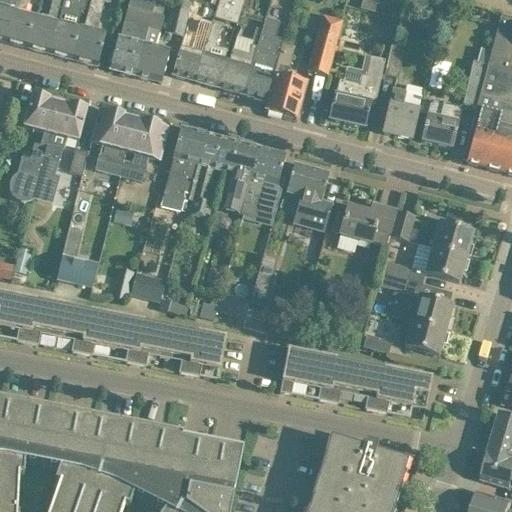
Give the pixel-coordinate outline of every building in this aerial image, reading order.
[(0,0),(0,43),(4,44),(16,0),(0,0)] [(16,0),(4,44),(25,50),(34,16),(25,14),(29,0),(16,0)] [(25,50),(50,56),(65,0),(52,0),(47,20),(34,16),(25,50)] [(65,0),(50,56),(74,63),(83,29),(77,28),(81,11),(85,12),(87,2),(80,0),(65,0)] [(83,29),(74,63),(97,69),(106,36),(96,33),(105,0),(91,0),(84,30),(83,29)] [(110,72),(135,78),(155,5),(135,0),(129,0),(119,39),(118,39),(110,72)] [(173,0),(164,35),(182,40),(192,5),(174,0),(173,0)] [(244,0),(219,0),(214,19),(237,26),(244,0)] [(155,5),(135,78),(161,85),(170,52),(155,48),(159,34),(160,35),(165,18),(163,17),(165,8),(155,5)] [(322,16),(313,54),(308,73),(327,78),(337,39),(343,23),(322,16)] [(488,67),(489,67),(511,73),(511,70),(511,20),(501,17),(493,46),(492,52),(488,67)] [(265,20),(262,31),(242,97),(265,103),(270,84),(273,76),(276,64),(282,45),(283,41),(276,39),(280,24),(265,20)] [(172,77),(194,83),(212,24),(199,21),(190,52),(180,49),(172,77)] [(194,83),(219,90),(230,52),(215,48),(221,27),(212,24),(194,83)] [(219,90),(242,97),(262,31),(256,29),(252,44),(236,39),(233,51),(232,51),(232,53),(230,52),(219,90)] [(276,64),(273,76),(276,77),(266,113),(296,121),(305,85),(282,79),(285,69),(289,70),(295,49),(282,45),(276,64)] [(384,76),(398,80),(405,49),(391,45),(384,76)] [(480,49),(477,64),(488,67),(492,52),(480,49)] [(339,82),(335,97),(334,97),(328,122),(365,130),(370,106),(374,107),(384,62),(364,58),(358,86),(339,82)] [(464,106),(477,109),(484,83),(489,67),(488,67),(477,64),(472,63),(464,106)] [(489,67),(484,83),(511,90),(511,73),(489,67)] [(466,165),(492,172),(511,99),(511,90),(484,83),(477,109),(481,110),(466,165)] [(394,90),(388,115),(383,135),(411,141),(417,114),(421,97),(405,93),(394,90)] [(50,139),(60,104),(47,100),(45,97),(38,95),(35,97),(32,97),(27,116),(23,130),(43,135),(41,143),(40,148),(33,146),(30,157),(29,161),(21,159),(17,176),(12,179),(10,183),(9,187),(9,191),(11,195),(12,198),(16,202),(19,203),(24,204),(28,203),(33,202),(37,189),(41,171),(50,139)] [(511,99),(492,172),(511,177),(511,99)] [(430,103),(425,124),(421,143),(453,151),(462,110),(430,103)] [(72,107),(60,104),(50,139),(41,171),(56,175),(62,151),(64,151),(66,141),(78,144),(87,111),(83,110),(82,106),(75,105),(72,107)] [(118,178),(123,162),(125,154),(135,121),(124,119),(124,117),(108,113),(107,114),(99,112),(94,132),(91,145),(101,147),(97,159),(98,159),(95,172),(111,176),(118,178)] [(159,163),(163,150),(168,130),(160,128),(160,127),(143,122),(143,124),(135,121),(125,154),(133,156),(131,165),(123,162),(118,178),(127,181),(142,185),(145,171),(149,161),(159,163)] [(183,203),(189,205),(207,136),(181,129),(172,162),(173,162),(170,174),(190,179),(183,203)] [(207,136),(189,205),(193,206),(193,205),(194,206),(191,218),(202,221),(201,223),(208,225),(214,199),(208,197),(214,173),(225,176),(233,143),(207,136)] [(236,144),(233,143),(225,176),(227,177),(231,177),(224,204),(221,211),(239,216),(241,208),(248,182),(250,183),(259,150),(236,144)] [(286,157),(259,150),(250,183),(248,182),(241,208),(239,216),(255,221),(264,185),(277,189),(286,157)] [(69,175),(82,178),(88,154),(75,151),(69,175)] [(288,186),(286,195),(301,199),(292,226),(324,235),(333,207),(322,204),(330,176),(294,166),(288,186)] [(448,207),(445,219),(460,223),(463,211),(448,207)] [(339,237),(340,237),(386,251),(397,213),(380,208),(379,211),(371,209),(370,214),(348,208),(339,237)] [(116,210),(113,224),(131,228),(134,213),(116,210)] [(391,239),(418,247),(466,260),(473,235),(439,225),(436,238),(411,231),(414,219),(398,214),(391,239)] [(387,264),(384,276),(409,283),(412,271),(425,275),(459,285),(466,260),(418,247),(411,271),(387,264)] [(20,250),(14,272),(25,274),(30,252),(20,250)] [(62,258),(56,281),(76,286),(91,290),(97,267),(81,263),(62,258)] [(0,279),(9,281),(13,267),(0,264),(0,279)] [(261,268),(250,306),(263,310),(274,271),(261,268)] [(112,292),(111,299),(126,303),(134,274),(118,270),(112,292)] [(130,298),(159,305),(161,302),(166,283),(136,275),(130,298)] [(419,300),(412,324),(445,334),(452,308),(431,302),(434,290),(409,283),(384,276),(380,288),(419,300)] [(22,322),(27,300),(12,298),(0,295),(0,327),(18,331),(19,332),(21,322),(22,322)] [(215,315),(244,323),(250,304),(221,295),(218,308),(217,309),(215,315)] [(36,302),(27,300),(22,322),(21,322),(19,332),(18,331),(15,343),(27,345),(36,302)] [(63,307),(36,302),(27,345),(38,347),(40,336),(43,336),(56,339),(63,307)] [(161,302),(159,305),(158,312),(185,319),(188,309),(161,302)] [(214,322),(215,315),(217,309),(218,308),(203,304),(199,318),(214,322)] [(90,313),(63,307),(56,339),(63,340),(73,342),(71,354),(81,356),(90,313)] [(116,318),(90,313),(81,356),(92,358),(94,346),(110,350),(116,318)] [(143,323),(116,318),(110,350),(127,353),(124,364),(135,366),(143,323)] [(170,329),(143,323),(135,366),(145,368),(148,357),(164,360),(170,329)] [(445,334),(412,324),(405,350),(438,359),(445,334)] [(189,377),(197,334),(170,329),(164,360),(180,363),(178,375),(189,377)] [(197,334),(189,377),(199,379),(201,367),(219,371),(225,339),(197,334)] [(364,350),(389,357),(392,346),(366,339),(364,350)] [(312,357),(288,352),(279,395),(291,397),(293,385),(306,388),(312,357)] [(336,361),(312,357),(306,388),(319,391),(317,402),(327,404),(336,361)] [(359,366),(336,361),(327,404),(338,406),(340,395),(353,397),(359,366)] [(383,370),(359,366),(353,397),(366,400),(364,411),(374,413),(383,370)] [(388,394),(392,372),(383,370),(374,413),(384,415),(386,416),(389,404),(388,404),(390,394),(388,394)] [(431,380),(392,372),(388,394),(390,394),(388,404),(389,404),(425,411),(431,380)] [(511,379),(503,408),(511,410),(511,379)] [(182,437),(164,433),(0,401),(0,511),(389,511),(394,511),(406,476),(401,475),(405,462),(376,454),(378,448),(365,444),(363,450),(329,439),(324,458),(329,460),(322,483),(317,481),(311,500),(316,502),(312,511),(309,511),(308,511),(307,511),(231,511),(243,450),(210,443),(210,445),(182,439),(182,437)] [(511,419),(501,416),(489,454),(511,461),(511,419)] [(481,483),(501,489),(510,492),(510,490),(511,490),(511,461),(489,454),(481,483)] [(471,511),(508,511),(511,504),(477,494),(471,511)]
